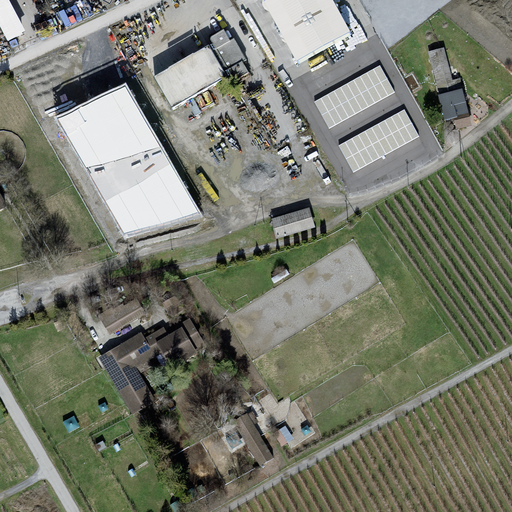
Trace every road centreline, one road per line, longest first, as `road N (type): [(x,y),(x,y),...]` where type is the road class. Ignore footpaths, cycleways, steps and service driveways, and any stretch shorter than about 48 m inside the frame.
road 1 (track): [(511,349),(223,511)]
road 2 (unclassified): [(73,511),(0,388)]
